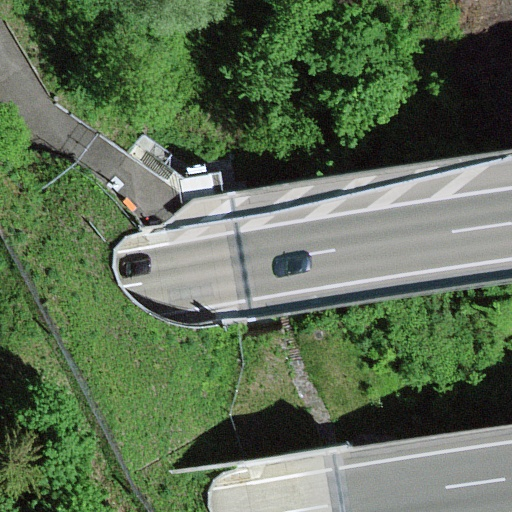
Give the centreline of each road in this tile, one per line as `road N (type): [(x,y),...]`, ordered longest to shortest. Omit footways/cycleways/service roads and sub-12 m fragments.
road 1 (motorway): [(511,221),(244,263),(0,316)]
road 2 (track): [(0,79),(82,156),(172,217)]
road 3 (motorway): [(302,511),(511,481)]
